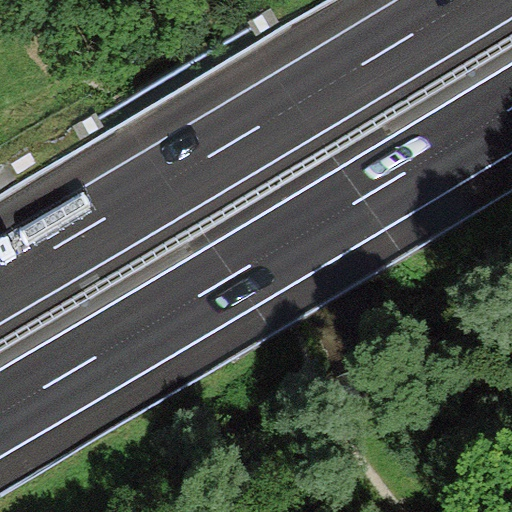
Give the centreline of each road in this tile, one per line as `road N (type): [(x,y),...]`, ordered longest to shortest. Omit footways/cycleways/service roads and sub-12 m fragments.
road 1 (motorway): [(0,412),(511,107)]
road 2 (motorway): [(468,0),(0,279)]
